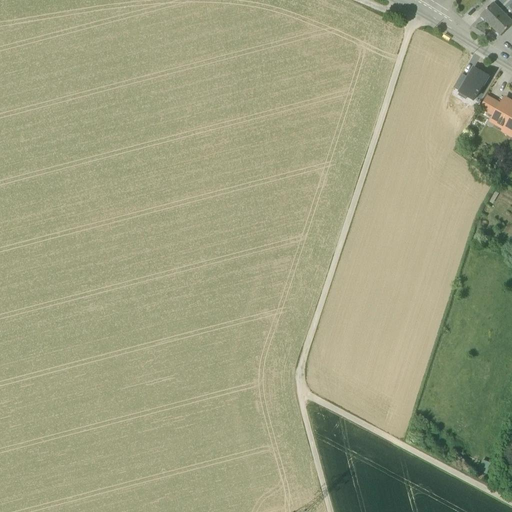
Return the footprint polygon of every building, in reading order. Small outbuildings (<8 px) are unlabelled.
[(496,0),(495,2),(493,4),(481,15),(491,26),(503,13),(499,8),(505,2),(502,0),(496,0)] [(503,13),(491,26),(501,36),(511,24),(511,14),(508,18),(503,13)] [(497,103),(487,97),(481,108),(491,114),(497,103)] [(511,102),(505,98),(494,116),(506,124),(502,131),(511,136),(511,102)] [(484,457),(480,469),(488,472),(492,460),(484,457)]
